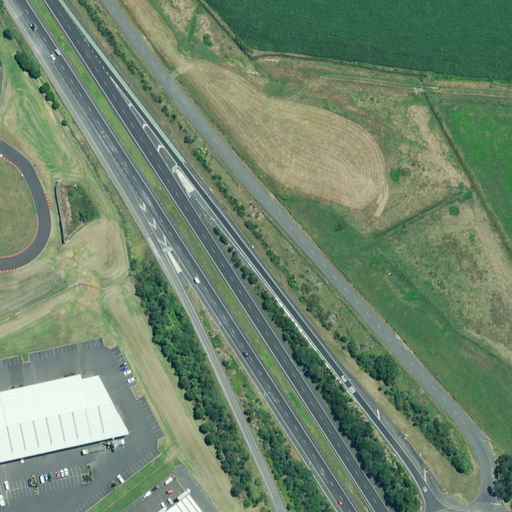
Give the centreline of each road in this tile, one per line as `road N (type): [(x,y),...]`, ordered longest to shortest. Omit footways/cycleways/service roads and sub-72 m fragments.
road 1 (unclassified): [(99,0),(206,133),(466,424),(489,470),(491,511)]
road 2 (motorway): [(352,511),(20,0)]
road 3 (motorway): [(282,511),(139,205),(16,0)]
road 4 (motorway): [(93,54),(412,461),(440,511)]
road 5 (motorway): [(93,54),(384,511)]
